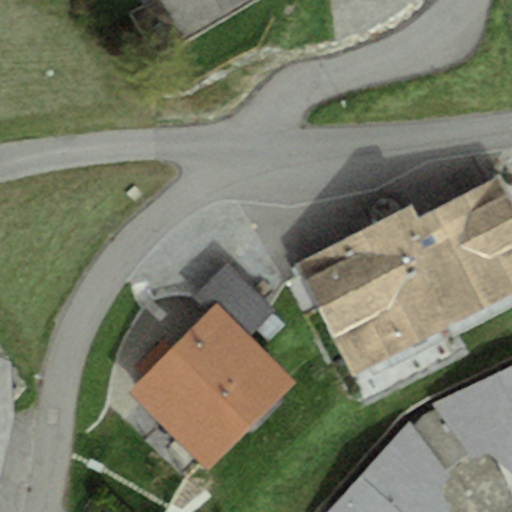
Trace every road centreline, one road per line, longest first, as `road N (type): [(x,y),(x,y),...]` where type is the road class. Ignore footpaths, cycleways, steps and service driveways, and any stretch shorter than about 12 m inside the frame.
road 1 (residential): [(40,511),(59,386),(91,293),(118,254),(233,144)]
road 2 (residential): [(511,129),(384,143),(233,144)]
road 3 (residential): [(233,144),(286,95),(407,49),(461,0)]
road 4 (unclassified): [(233,144),(61,149),(0,161)]
